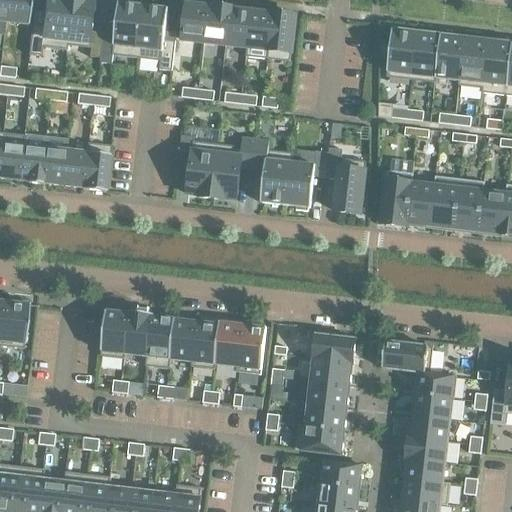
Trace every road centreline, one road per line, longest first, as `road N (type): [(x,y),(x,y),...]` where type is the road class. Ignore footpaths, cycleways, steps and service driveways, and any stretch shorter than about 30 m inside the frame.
road 1 (residential): [(0,195),(511,255)]
road 2 (residential): [(0,271),(374,310)]
road 3 (residential): [(374,310),(362,448),(379,459),(373,511)]
road 4 (residential): [(374,310),(511,326)]
